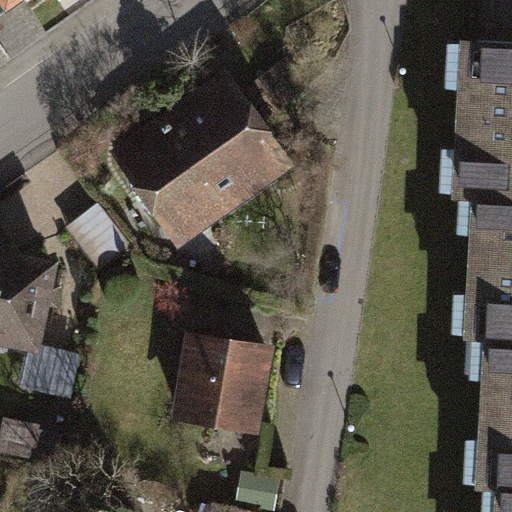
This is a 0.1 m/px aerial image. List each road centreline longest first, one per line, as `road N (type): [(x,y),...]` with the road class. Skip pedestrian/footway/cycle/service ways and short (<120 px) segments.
road 1 (residential): [(305,511),(381,0)]
road 2 (residential): [(181,0),(0,128)]
